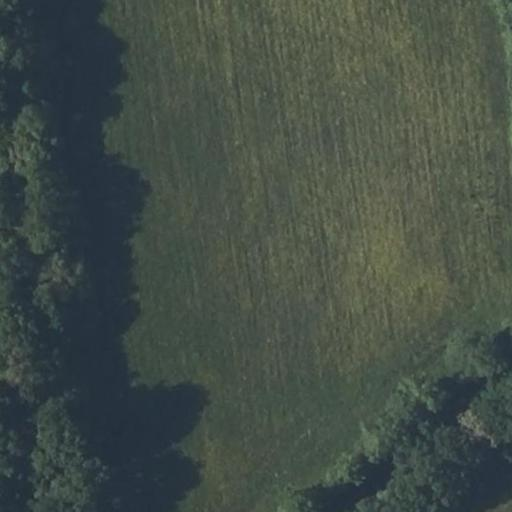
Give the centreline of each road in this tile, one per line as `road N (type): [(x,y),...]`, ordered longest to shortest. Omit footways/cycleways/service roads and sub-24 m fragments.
road 1 (track): [(77,511),(5,0)]
road 2 (track): [(355,511),(511,379)]
